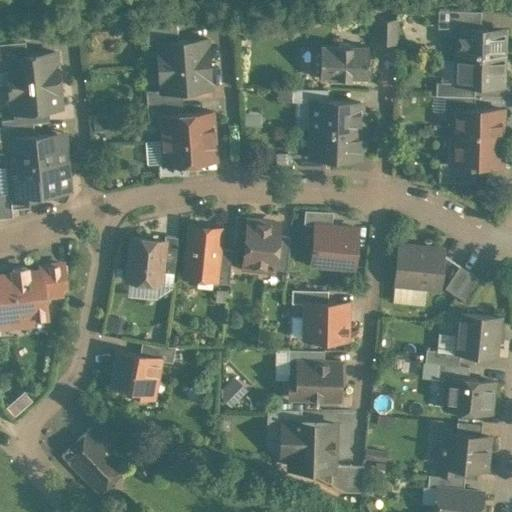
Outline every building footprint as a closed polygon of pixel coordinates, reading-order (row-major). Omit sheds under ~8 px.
[(437,26),(447,27),(447,9),(438,9),(437,26)] [(480,10),(447,9),(447,27),(456,27),(479,27),(480,10)] [(396,17),(376,20),(375,42),(395,42),(396,17)] [(176,20),(139,25),(141,43),(157,42),(157,40),(177,39),(176,20)] [(479,27),(456,27),(455,53),(503,54),(504,28),(479,27)] [(177,39),(157,40),(157,42),(158,65),(208,61),(207,37),(177,39)] [(25,40),(0,42),(0,56),(7,56),(7,55),(26,53),(25,40)] [(368,45),(320,44),(320,50),(315,50),(314,70),(319,70),(319,76),(367,77),(368,45)] [(26,53),(7,55),(7,56),(10,83),(58,78),(57,65),(56,65),(54,50),(26,53)] [(503,54),(455,53),(455,82),(455,83),(474,84),(503,84),(503,54)] [(208,61),(158,65),(160,89),(160,90),(181,88),(210,86),(208,61)] [(58,78),(10,83),(12,111),(48,107),(60,106),(58,91),(60,91),(58,78)] [(474,84),(455,83),(455,82),(436,82),(435,94),(444,95),(474,95),(474,84)] [(278,100),(291,100),(291,87),(278,87),(278,100)] [(327,88),(291,87),(291,100),(312,101),(312,100),(327,100),(327,88)] [(160,89),(145,90),(146,103),(182,100),(181,88),(160,90),(160,89)] [(474,95),(444,95),(443,108),(454,108),(454,107),(474,107),(474,95)] [(182,100),(146,103),(147,116),(160,115),(160,114),(183,112),(182,100)] [(327,100),(312,100),(312,101),(311,128),(366,129),(366,115),(360,115),(360,101),(327,100)] [(48,107),(12,111),(14,124),(33,122),(49,120),(48,107)] [(474,107),(454,107),(454,108),(453,135),(501,136),(502,108),(474,107)] [(183,112),(160,114),(160,115),(162,138),(214,135),(212,110),(183,112)] [(33,122),(14,124),(0,125),(0,138),(7,138),(7,137),(34,134),(33,122)] [(366,129),(311,128),(310,153),(310,156),(325,156),(358,157),(359,143),(365,143),(366,129)] [(34,134),(7,137),(7,138),(10,165),(65,160),(62,132),(34,134)] [(214,135),(162,138),(163,162),(163,163),(187,161),(215,159),(214,135)] [(501,136),(453,135),(453,145),(450,148),(450,156),(452,159),(452,162),(452,163),(475,164),(500,164),(501,136)] [(310,153),(275,152),(275,165),(324,167),(325,156),(310,156),(310,153)] [(65,160),(10,165),(12,192),(10,192),(11,207),(12,207),(29,205),(28,193),(68,189),(65,160)] [(187,161),(163,163),(163,162),(158,162),(159,175),(187,173),(187,161)] [(475,164),(452,163),(452,162),(439,161),(439,181),(474,181),(475,164)] [(10,192),(0,193),(0,217),(13,216),(12,207),(11,207),(10,192)] [(332,211),(305,209),(303,223),(315,224),(315,223),(331,225),(332,211)] [(279,222),(247,219),(242,265),(246,265),(247,269),(255,270),(257,266),(274,268),(278,234),(279,222)] [(331,225),(315,223),(315,224),(311,262),(353,266),(357,227),(331,225)] [(207,226),(190,225),(187,252),(185,254),(184,261),(186,263),(185,274),(198,276),(202,270),(213,272),(216,272),(218,247),(220,230),(207,228),(207,226)] [(177,236),(164,234),(164,239),(165,239),(162,271),(173,272),(177,236)] [(290,235),(278,234),(274,268),(286,269),(290,235)] [(164,239),(131,236),(127,279),(129,279),(160,282),(162,271),(165,239),(164,239)] [(444,247),(398,242),(394,284),(427,287),(440,289),(444,247)] [(232,248),(218,247),(216,272),(213,272),(212,281),(228,283),(232,248)] [(63,263),(40,266),(41,270),(42,270),(45,294),(62,292),(61,286),(66,285),(63,263)] [(470,272),(459,264),(444,287),(456,294),(470,272)] [(41,270),(27,272),(27,267),(12,269),(13,273),(0,274),(0,312),(14,311),(16,323),(33,321),(33,317),(47,316),(45,294),(42,270),(41,270)] [(129,279),(126,299),(158,303),(172,292),(173,272),(162,271),(160,282),(129,279)] [(482,279),(470,272),(456,294),(467,302),(482,279)] [(427,287),(394,284),(392,300),(426,304),(427,287)] [(327,289),(291,288),(291,301),(305,302),(305,301),(327,301),(327,289)] [(327,301),(305,301),(305,302),(304,337),(346,338),(347,302),(327,301)] [(499,315),(459,311),(459,313),(457,333),(455,351),(460,352),(496,355),(499,315)] [(448,312),(446,332),(457,333),(459,313),(448,312)] [(455,351),(457,333),(446,332),(438,331),(436,349),(455,351)] [(175,345),(160,345),(142,341),(139,354),(160,358),(160,359),(172,361),(175,345)] [(288,348),(277,348),(276,382),(293,383),(293,380),(297,376),(297,362),(287,361),(288,348)] [(324,349),(288,348),(287,361),(297,362),(297,360),(323,361),(324,349)] [(436,349),(426,348),(424,361),(439,362),(458,364),(460,352),(455,351),(436,349)] [(139,354),(117,350),(111,383),(130,386),(129,391),(149,395),(152,377),(156,378),(160,359),(160,358),(139,354)] [(323,361),(297,360),(297,362),(297,376),(293,380),(293,383),(293,392),(296,396),(338,397),(339,382),(342,382),(342,361),(323,361)] [(424,361),(423,377),(437,378),(439,362),(424,361)] [(458,364),(439,362),(437,378),(447,379),(448,375),(467,377),(468,365),(458,364)] [(228,403),(246,387),(234,373),(216,389),(228,403)] [(467,377),(448,375),(447,379),(444,407),(490,412),(493,380),(467,377)] [(26,389),(7,404),(14,414),(33,399),(26,389)] [(301,408),(267,407),(266,422),(280,423),(284,423),(292,423),(292,422),(301,422),(301,408)] [(119,438),(99,417),(89,427),(109,447),(119,438)] [(482,423),(457,420),(456,432),(481,434),(482,423)] [(301,422),(292,422),(292,423),(284,423),(284,441),(291,441),(291,458),(290,465),(310,466),(332,467),(332,464),(334,464),(335,434),(336,432),(337,423),(301,422)] [(279,458),(291,458),(291,441),(284,441),(284,423),(280,423),(279,458)] [(109,447),(89,427),(61,454),(99,492),(126,465),(109,447)] [(456,432),(444,431),(441,463),(453,464),(477,467),(485,467),(488,435),(481,434),(456,432)] [(453,464),(441,463),(439,475),(451,476),(453,464)] [(363,465),(336,464),(334,464),(332,464),(332,467),(310,466),(310,473),(327,481),(330,481),(330,483),(344,490),(361,491),(363,465)] [(477,467),(453,464),(451,476),(464,477),(476,478),(477,467)] [(451,476),(439,475),(428,474),(427,486),(437,487),(463,489),(464,477),(451,476)] [(422,486),(421,502),(435,503),(437,487),(427,486),(422,486)] [(463,489),(437,487),(435,503),(434,511),(480,511),(482,491),(463,489)] [(326,511),(327,509),(327,508),(308,502),(307,511),(306,511),(326,511)]
